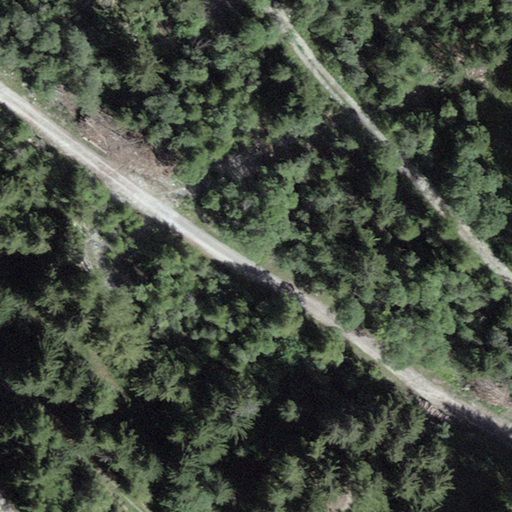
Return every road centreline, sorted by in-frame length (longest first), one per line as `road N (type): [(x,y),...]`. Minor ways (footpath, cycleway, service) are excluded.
road 1 (track): [(511,441),(184,227),(0,89)]
road 2 (track): [(511,282),(312,73),(275,0)]
